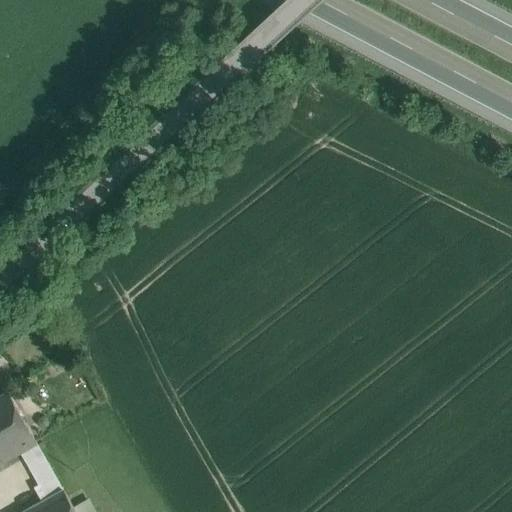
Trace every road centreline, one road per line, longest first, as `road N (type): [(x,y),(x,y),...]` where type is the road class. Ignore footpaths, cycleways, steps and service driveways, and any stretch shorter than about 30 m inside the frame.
road 1 (tertiary): [(306,0),(0,282)]
road 2 (motorway): [(322,0),(511,99)]
